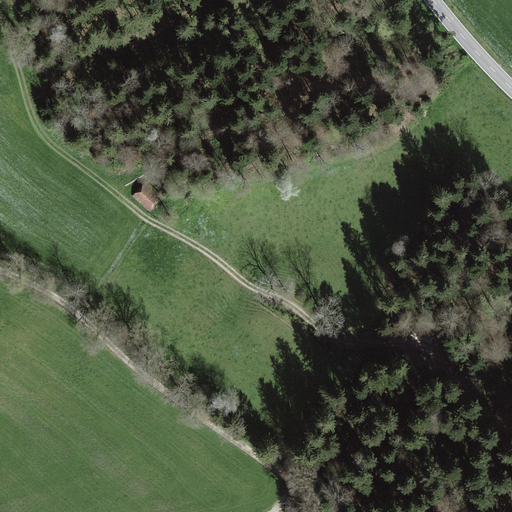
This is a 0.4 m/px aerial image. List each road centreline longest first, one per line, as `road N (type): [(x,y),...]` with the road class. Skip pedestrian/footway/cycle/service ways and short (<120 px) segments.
road 1 (track): [(345,511),(310,477),(0,264)]
road 2 (track): [(511,409),(486,404),(426,345),(343,345),(153,221)]
